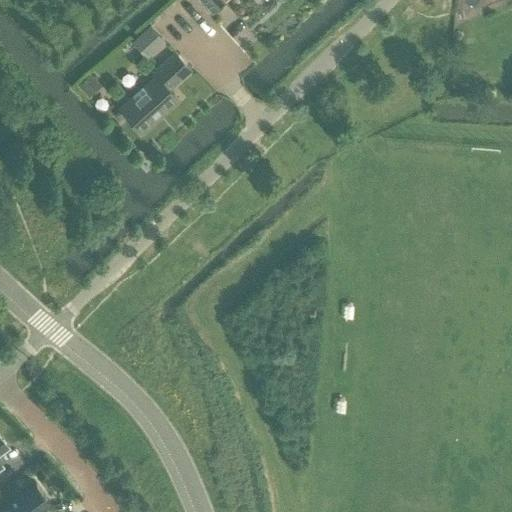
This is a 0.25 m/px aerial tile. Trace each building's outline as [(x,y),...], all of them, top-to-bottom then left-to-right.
[(201,0),(212,12),(224,1),(223,0),(201,0)] [(150,26),(133,42),(146,56),(164,40),(150,26)] [(121,108),(141,131),(177,98),(169,88),(190,69),(175,53),(153,73),(156,76),(121,108)] [(352,317),(353,305),(341,304),(340,317),(352,317)] [(344,412),(345,400),(333,399),(332,411),(344,412)] [(1,506),(0,506),(0,511),(37,511),(36,510),(49,501),(35,481),(1,506)]
